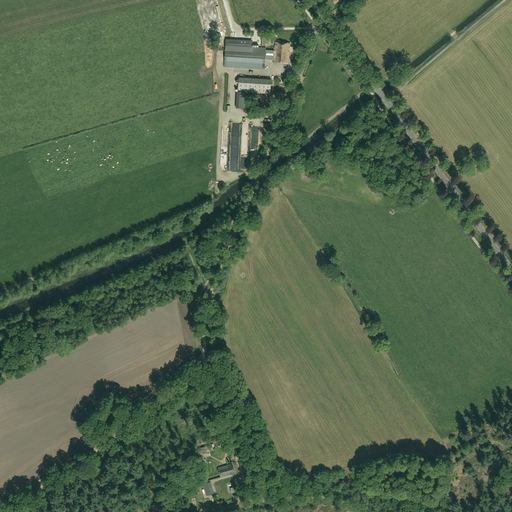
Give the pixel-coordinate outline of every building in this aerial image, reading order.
[(275,42),(275,51),(274,58),(274,63),(288,64),(289,43),(275,42)] [(274,58),(275,51),(265,50),(266,48),(226,45),(224,67),(264,69),(265,58),(274,58)] [(239,77),(238,91),(270,93),(271,79),(239,77)] [(214,447),(213,444),(198,448),(200,459),(201,459),(202,463),(206,462),(205,460),(204,460),(203,454),(207,453),(206,449),(210,448),(214,447)] [(232,464),(228,465),(229,470),(224,471),(225,476),(235,473),(232,464)] [(229,470),(228,465),(218,468),(220,477),(225,476),(224,471),(229,470)] [(203,484),(206,496),(214,493),(211,481),(203,484)]
